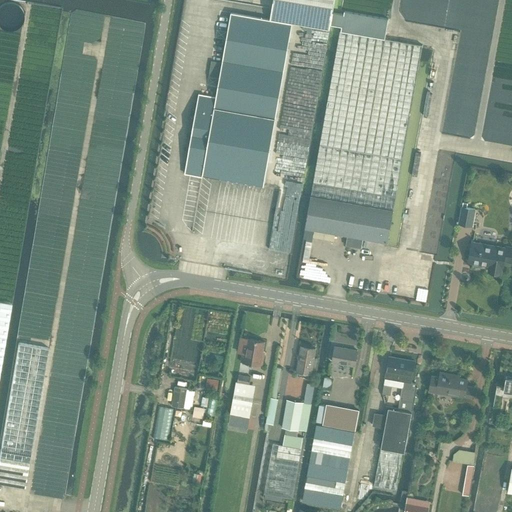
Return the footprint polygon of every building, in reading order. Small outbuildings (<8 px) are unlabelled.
[(223,0),(221,0),(271,9),(269,19),(292,23),(312,26),(329,29),(330,24),(332,13),(334,0),(272,0),(271,8),(238,3),(223,0)] [(0,25),(1,27),(2,27),(3,28),(4,29),(5,29),(6,30),(8,30),(9,30),(11,30),(12,30),(13,30),(14,30),(15,29),(16,29),(18,28),(19,27),(20,26),(21,25),(22,24),(22,23),(23,22),(23,21),(24,19),(24,18),(24,17),(24,16),(24,15),(24,13),(23,12),(23,11),(22,10),(22,9),(21,8),(20,7),(20,6),(19,5),(18,4),(16,4),(15,3),(14,3),(13,3),(12,2),(11,2),(9,2),(8,2),(7,3),(6,3),(5,3),(3,4),(2,5),(1,5),(0,6),(0,25)] [(310,195),(305,227),(305,228),(308,228),(354,236),(352,246),(361,248),(363,239),(363,238),(387,242),(393,210),(422,45),(385,38),(389,19),(344,11),(343,15),(341,14),(332,13),(330,24),(339,26),(340,26),(342,26),(341,31),(340,31),(339,31),(310,195)] [(198,94),(184,173),(202,176),(202,175),(263,185),(292,23),(269,19),(231,12),(216,97),(198,94)] [(462,207),(459,223),(472,226),(475,209),(462,207)] [(472,242),(468,262),(480,264),(480,262),(490,263),(492,266),(489,268),(489,271),(501,273),(502,268),(503,268),(504,261),(510,262),(511,262),(511,258),(511,247),(506,246),(505,248),(472,242)] [(0,374),(12,303),(0,300),(0,374)] [(241,337),(238,352),(242,353),(241,361),(262,365),(263,358),(262,358),(265,341),(247,338),(241,337)] [(0,450),(0,482),(25,487),(29,462),(48,348),(18,343),(0,450)] [(315,348),(302,346),(297,371),(311,373),(315,348)] [(333,361),(355,365),(357,350),(335,347),(333,361)] [(385,377),(411,382),(415,361),(389,356),(385,377)] [(271,397),(264,430),(267,430),(268,423),(273,424),(277,399),(276,398),(282,368),(277,367),(272,397),(271,397)] [(437,392),(437,390),(456,394),(456,396),(472,399),(474,387),(466,385),(467,379),(440,374),(439,378),(431,377),(429,390),(437,392)] [(238,375),(237,381),(249,384),(250,377),(238,375)] [(210,379),(209,388),(217,390),(218,380),(210,379)] [(172,406),(184,408),(187,388),(175,386),(172,406)] [(234,392),(232,403),(251,407),(253,395),(254,395),(234,391),(234,392)] [(287,399),(282,427),(298,430),(298,429),(305,431),(306,431),(307,431),(312,404),(303,402),(287,399)] [(320,404),(317,421),(323,422),(323,424),(356,430),(360,410),(327,404),(327,406),(320,404)] [(194,406),(193,416),(202,418),(203,408),(194,406)] [(388,407),(381,446),(403,450),(404,451),(412,411),(399,409),(388,407)] [(230,415),(229,423),(237,425),(238,416),(230,415)] [(302,500),(340,507),(354,431),(316,424),(302,500)] [(293,499),(303,437),(285,434),(283,445),(272,443),(264,494),(293,499)] [(381,446),(374,485),(396,489),(403,450),(381,446)] [(453,461),(473,464),(475,452),(459,449),(454,454),(453,461)] [(467,464),(462,494),(468,495),(474,465),(467,464)] [(407,497),(403,511),(427,511),(429,507),(414,504),(415,499),(407,497)]
